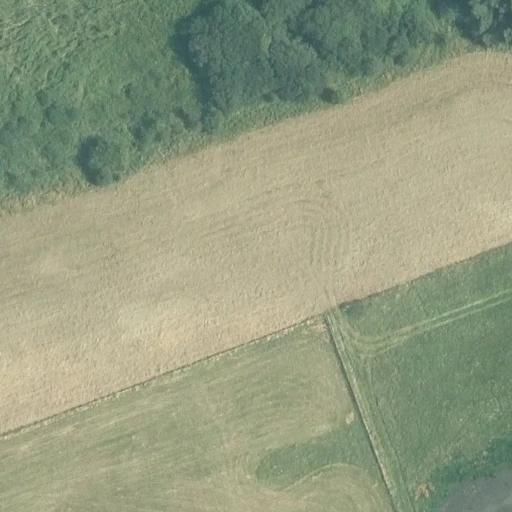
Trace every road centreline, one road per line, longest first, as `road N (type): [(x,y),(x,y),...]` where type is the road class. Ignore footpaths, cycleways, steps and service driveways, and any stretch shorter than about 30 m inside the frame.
road 1 (track): [(123,0),(125,26),(85,76),(79,190),(313,268),(439,52),(428,0)]
road 2 (track): [(313,268),(408,511)]
